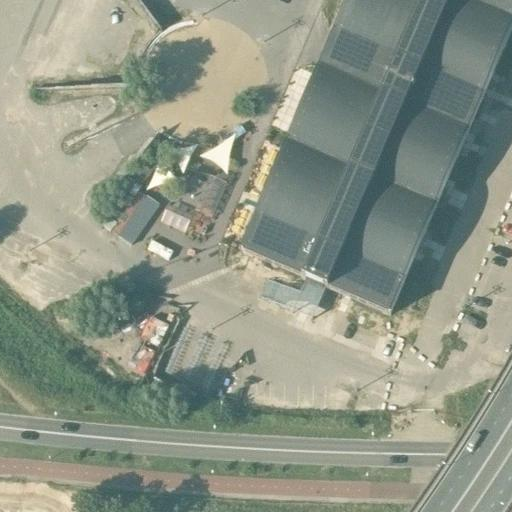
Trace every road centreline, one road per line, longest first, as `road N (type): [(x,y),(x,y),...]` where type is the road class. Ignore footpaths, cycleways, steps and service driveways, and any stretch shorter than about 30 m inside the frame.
road 1 (secondary): [(0,425),(282,451),(511,454)]
road 2 (primary): [(511,391),(433,511)]
